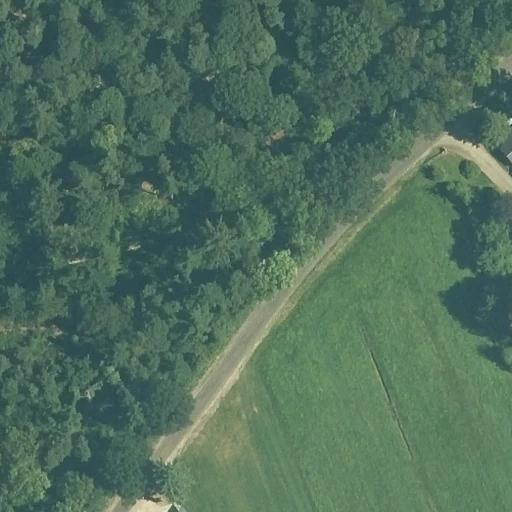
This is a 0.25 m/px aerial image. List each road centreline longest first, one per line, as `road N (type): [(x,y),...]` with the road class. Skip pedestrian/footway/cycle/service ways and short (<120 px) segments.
road 1 (unclassified): [(128,511),(328,246),(511,74)]
road 2 (track): [(422,0),(216,188),(129,253),(0,266)]
